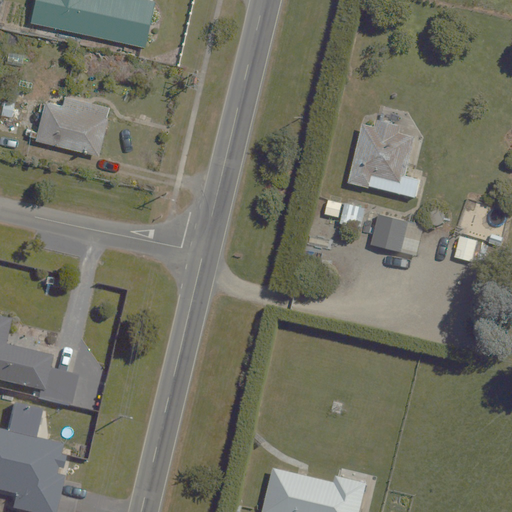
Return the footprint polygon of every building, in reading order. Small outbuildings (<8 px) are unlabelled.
[(36,0),(33,16),(146,41),(155,0),(36,0)] [(112,102),(44,87),(33,134),(101,149),(112,102)] [(415,141),(426,143),(428,133),(413,112),(382,106),(361,123),(351,178),(417,190),(420,173),(410,171),(415,141)] [(328,193),(324,211),(341,215),(340,218),(363,224),(369,203),(328,193)] [(508,243),(511,231),(511,224),(494,219),(498,206),(471,196),(460,227),(508,243)] [(447,234),(383,210),(378,222),(373,220),(367,236),(436,262),(447,234)] [(0,376),(41,386),(39,394),(71,401),(73,393),(78,371),(52,365),(54,354),(9,343),(15,316),(0,312),(0,376)] [(0,486),(19,491),(15,507),(35,511),(59,511),(67,483),(61,482),(70,444),(0,425),(0,486)] [(361,511),(371,476),(341,469),(339,477),(273,461),(262,506),(286,511),(361,511)]
